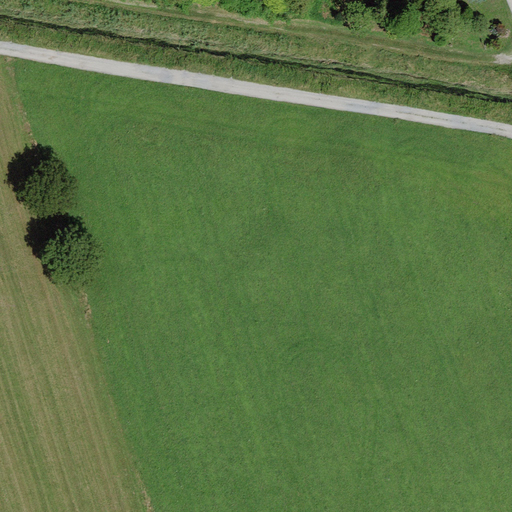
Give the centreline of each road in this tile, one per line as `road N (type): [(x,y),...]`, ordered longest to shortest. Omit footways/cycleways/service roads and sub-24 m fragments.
road 1 (track): [(0,47),(511,133)]
road 2 (track): [(125,0),(511,61)]
